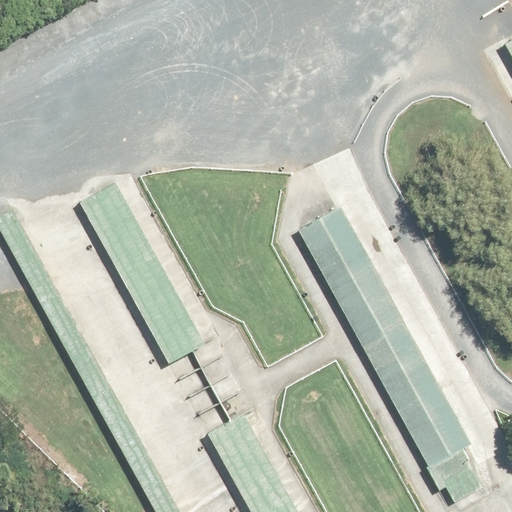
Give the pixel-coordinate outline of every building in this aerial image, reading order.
[(511,22),(481,40),(511,96),(511,22)] [(99,180),(63,200),(150,357),(186,337),(99,180)] [(451,444),(320,206),(279,229),(410,466),(451,444)] [(159,511),(2,227),(0,228),(0,282),(127,511),(159,511)] [(281,511),(226,410),(190,430),(235,511),(281,511)]
